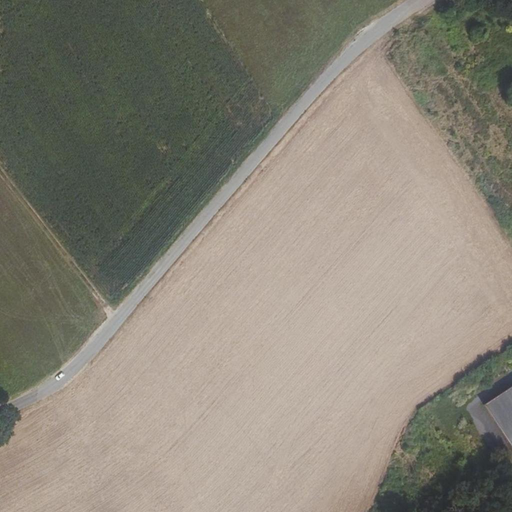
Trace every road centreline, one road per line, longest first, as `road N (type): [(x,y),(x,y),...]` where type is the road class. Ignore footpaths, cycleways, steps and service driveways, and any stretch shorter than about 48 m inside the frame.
road 1 (unclassified): [(425,0),(356,51),(308,100),(65,373),(0,409)]
road 2 (track): [(0,161),(119,318)]
